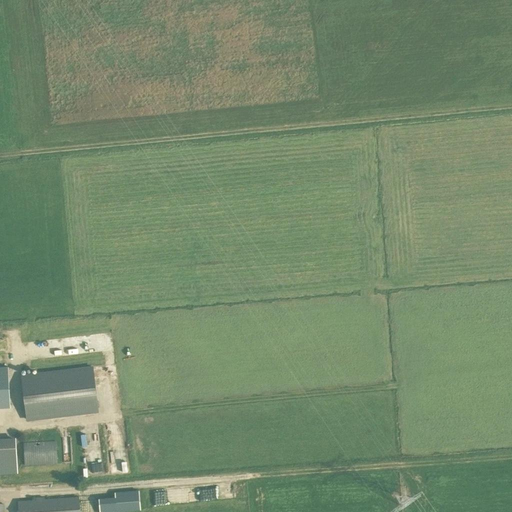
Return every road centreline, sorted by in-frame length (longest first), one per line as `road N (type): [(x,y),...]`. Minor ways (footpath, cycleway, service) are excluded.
road 1 (track): [(511,456),(7,499)]
road 2 (track): [(114,416),(389,386)]
